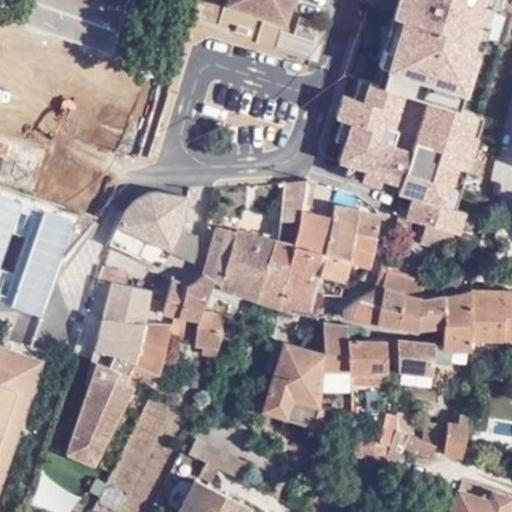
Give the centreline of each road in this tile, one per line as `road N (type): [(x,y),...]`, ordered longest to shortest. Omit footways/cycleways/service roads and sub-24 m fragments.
road 1 (residential): [(77,330),(110,217),(135,177),(203,179)]
road 2 (residential): [(307,151),(353,0)]
road 3 (residential): [(203,179),(200,264),(161,272),(157,303)]
